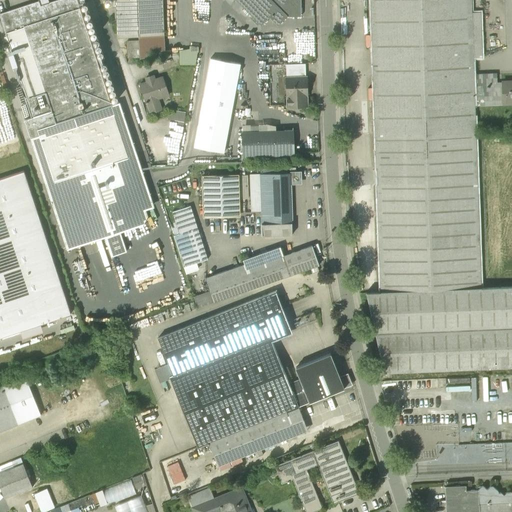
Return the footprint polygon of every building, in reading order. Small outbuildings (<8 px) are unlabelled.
[(76,0),(56,0),(41,5),(39,1),(0,13),(0,15),(33,116),(24,119),(67,249),(143,224),(147,215),(145,209),(111,105),(76,0)] [(137,0),(115,0),(117,37),(139,36),(137,0)] [(162,0),(137,0),(139,36),(164,35),(162,0)] [(287,16),(271,0),(237,0),(261,24),(269,16),(278,25),(287,16)] [(271,0),(287,16),(287,15),(287,14),(300,14),(299,0),(271,0)] [(473,75),(470,0),(370,0),(381,292),(367,292),(382,372),(511,367),(511,286),(481,288),(474,104),(474,89),(473,75)] [(276,33),(226,34),(227,60),(277,59),(276,33)] [(139,36),(139,39),(139,56),(139,58),(165,53),(164,35),(139,36)] [(139,39),(127,39),(127,56),(139,56),(139,39)] [(198,45),(190,45),(190,50),(179,50),(180,63),(195,63),(198,45)] [(306,63),(286,64),(286,71),(290,71),(290,76),(305,76),(306,63)] [(494,74),(473,75),(474,89),(494,88),(494,84),(494,74)] [(290,76),(286,77),(287,106),(307,105),(307,94),(306,94),(305,77),(306,77),(306,76),(305,76),(290,76)] [(162,77),(140,84),(142,92),(145,102),(147,101),(157,98),(168,94),(162,77)] [(138,81),(125,85),(128,97),(142,92),(140,84),(138,81)] [(213,82),(200,151),(230,156),(243,87),(213,82)] [(511,82),(499,83),(499,84),(500,103),(511,102),(511,82)] [(499,84),(494,84),(494,88),(474,89),(474,104),(500,103),(499,84)] [(157,98),(147,101),(150,112),(161,109),(157,98)] [(154,206),(119,102),(111,105),(145,209),(154,206)] [(184,132),(184,111),(165,111),(165,132),(184,132)] [(293,130),(242,131),(242,144),(243,156),(294,155),(293,130)] [(0,336),(70,314),(23,171),(0,178),(0,336)] [(290,173),(260,174),(261,213),(262,235),(292,234),(290,183),(290,173)] [(299,173),(290,173),(290,183),(297,183),(300,180),(299,173)] [(238,174),(203,175),(204,216),(240,215),(238,174)] [(261,213),(260,174),(248,174),(250,213),(261,213)] [(171,211),(179,233),(187,230),(188,231),(193,229),(192,225),(193,222),(195,221),(190,205),(171,211)] [(207,259),(197,228),(193,229),(188,231),(194,250),(180,255),(184,267),(207,259)] [(179,233),(174,234),(180,255),(194,250),(188,231),(187,230),(179,233)] [(312,245),(284,255),(290,275),(310,268),(317,266),(319,265),(312,245)] [(246,269),(245,269),(252,288),(290,275),(284,255),(246,269)] [(244,264),(206,277),(211,292),(214,301),(252,288),(245,269),(246,269),(244,264)] [(158,337),(173,375),(271,336),(286,330),(277,308),(282,306),(276,290),(158,337)] [(214,301),(211,292),(194,298),(197,307),(214,301)] [(294,335),(282,306),(277,308),(286,330),(271,336),(273,343),(294,335)] [(173,375),(170,376),(198,446),(299,406),(310,401),(301,379),(290,383),(273,343),(271,336),(173,375)] [(331,353),(296,367),(301,379),(310,401),(344,388),(344,387),(340,377),(331,353)] [(32,372),(25,375),(27,380),(35,377),(32,372)] [(347,374),(340,377),(344,387),(351,384),(347,374)] [(25,375),(2,384),(18,424),(41,414),(27,380),(25,375)] [(0,385),(0,430),(18,424),(2,384),(0,385)] [(472,421),(471,405),(452,405),(453,421),(472,421)] [(299,406),(288,410),(294,426),(305,422),(299,406)] [(288,410),(209,442),(212,448),(215,458),(206,461),(209,469),(297,434),(294,426),(288,410)] [(511,439),(511,416),(496,417),(497,440),(511,439)] [(338,440),(312,450),(318,464),(333,503),(360,493),(338,440)] [(209,442),(199,446),(201,453),(212,448),(209,442)] [(312,450),(275,465),(282,483),(293,479),(306,511),(311,511),(322,508),(308,472),(306,472),(305,469),(318,464),(312,450)] [(169,488),(180,484),(171,457),(160,461),(169,488)] [(23,463),(0,472),(0,486),(5,498),(32,486),(23,463)] [(130,478),(99,490),(104,503),(105,505),(136,493),(130,478)] [(446,511),(480,511),(480,503),(511,501),(511,492),(506,492),(504,494),(503,495),(501,492),(498,492),(498,490),(492,486),(490,486),(487,490),(486,490),(483,486),(481,486),(477,490),(466,491),(466,485),(445,486),(446,511)] [(45,487),(31,493),(39,511),(40,511),(54,506),(45,487)] [(188,495),(192,505),(213,496),(209,487),(188,495)] [(250,511),(241,488),(193,507),(194,511),(213,511),(222,508),(223,511),(250,511)] [(90,494),(68,503),(71,511),(81,511),(95,507),(90,494)] [(146,511),(140,497),(115,507),(116,511),(146,511)] [(511,511),(511,501),(480,503),(480,511),(511,511)]
